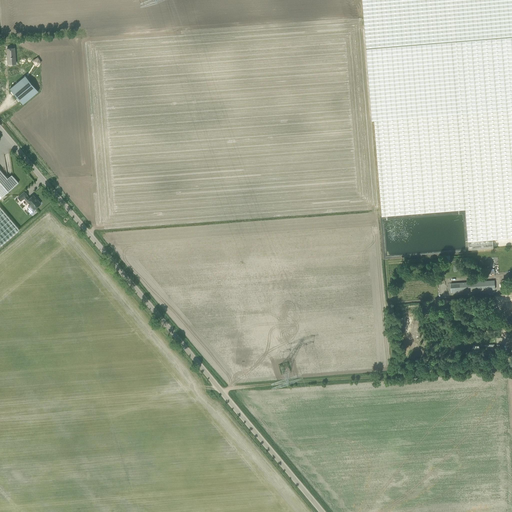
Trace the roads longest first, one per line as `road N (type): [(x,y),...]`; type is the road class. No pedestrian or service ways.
road 1 (track): [(511,367),(218,389),(0,372)]
road 2 (unclassified): [(322,511),(0,130)]
